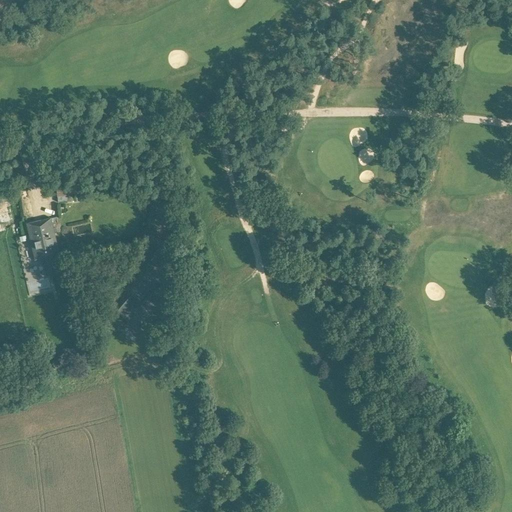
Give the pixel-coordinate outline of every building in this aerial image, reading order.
[(57,187),(58,202),(68,201),(68,196),(75,195),(75,186),(57,187)] [(0,224),(17,221),(12,201),(0,203),(0,224)] [(28,228),(30,237),(35,260),(59,254),(53,228),(51,218),(42,221),(41,224),(28,228)] [(158,291),(166,298),(171,292),(163,285),(158,291)] [(126,320),(128,317),(138,326),(155,307),(157,309),(157,308),(146,299),(142,304),(139,301),(140,300),(132,294),(117,311),(126,320)] [(117,303),(113,299),(105,308),(110,312),(117,303)]
